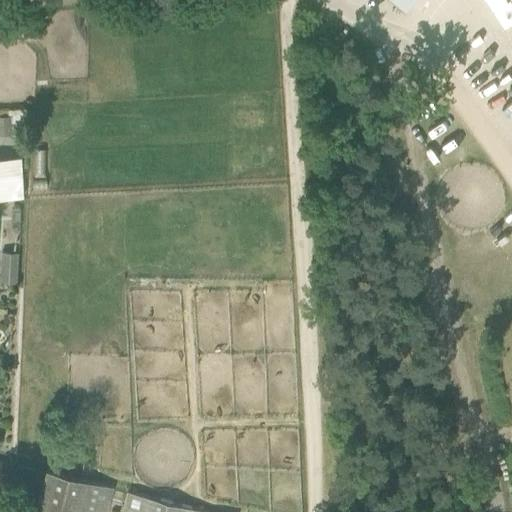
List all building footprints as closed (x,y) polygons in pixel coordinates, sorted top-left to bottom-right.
[(392,0),(405,10),(413,0),(392,0)] [(11,12),(0,13),(0,32),(12,31),(11,12)] [(12,14),(13,30),(31,29),(31,13),(12,14)] [(0,153),(0,195),(8,195),(8,180),(20,180),(19,153),(0,153)] [(0,265),(18,266),(18,251),(1,250),(0,265)] [(0,476),(43,488),(46,472),(0,460),(0,476)] [(47,469),(46,472),(43,488),(36,511),(106,511),(113,486),(47,469)] [(121,511),(212,511),(127,490),(121,511)]
